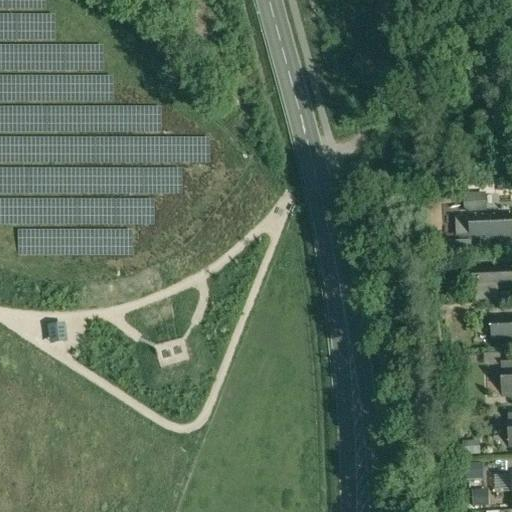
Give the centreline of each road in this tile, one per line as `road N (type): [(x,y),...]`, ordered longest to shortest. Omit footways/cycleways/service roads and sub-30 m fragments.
road 1 (secondary): [(269,0),(344,320),(360,511)]
road 2 (track): [(314,166),(511,0)]
